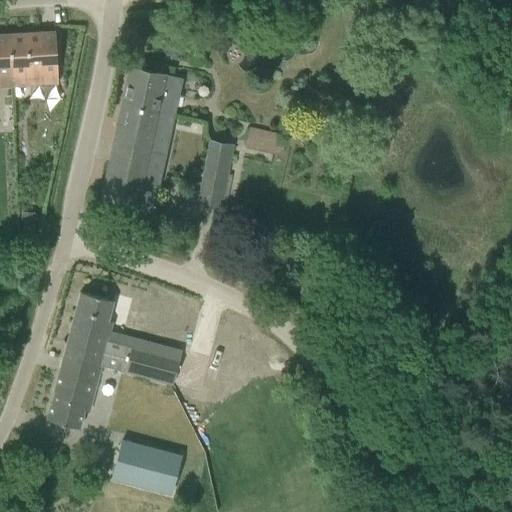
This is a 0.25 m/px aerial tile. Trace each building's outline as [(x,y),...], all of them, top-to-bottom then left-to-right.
[(55,32),(8,35),(11,86),(58,83),(55,32)] [(0,86),(11,86),(8,35),(0,35),(0,86)] [(128,66),(120,104),(167,115),(171,95),(178,96),(182,78),(128,66)] [(167,115),(120,104),(99,201),(152,213),(171,129),(164,128),(167,115)] [(286,136),(248,127),(243,147),(281,156),(286,136)] [(218,208),(233,145),(208,140),(196,203),(218,208)] [(34,212),(20,212),(20,238),(34,235),(34,212)] [(79,291),(62,355),(100,365),(109,334),(103,332),(112,300),(79,291)] [(124,372),(171,385),(178,357),(131,345),(124,372)] [(100,365),(62,355),(46,418),(65,423),(81,427),(97,365),(100,366),(100,365)] [(121,439),(111,478),(169,494),(176,468),(180,455),(121,439)]
